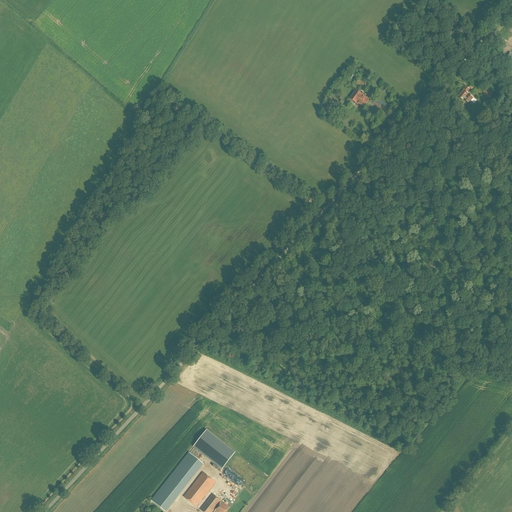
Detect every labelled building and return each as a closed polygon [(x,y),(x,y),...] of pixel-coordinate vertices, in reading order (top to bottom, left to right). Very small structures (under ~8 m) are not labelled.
[(365,84),(359,79),(356,83),(362,87),(360,90),(363,93),(365,90),(366,90),(368,86),(367,86),(368,84),(366,83),(365,84)] [(487,89),(483,86),(482,89),(484,90),(482,92),(489,98),(494,92),(488,87),(487,89)] [(469,103),(473,98),(470,96),(466,92),(469,89),(466,87),(458,96),(463,100),(464,99),(469,103)] [(361,94),(356,90),(349,99),(355,103),(363,109),(370,99),(362,94),(361,94)] [(387,113),(391,107),(377,98),(373,103),(387,113)] [(327,113),(334,103),(329,99),(321,110),(327,113)] [(385,135),(393,125),(383,118),(375,128),(385,135)] [(235,453),(206,431),(194,447),(222,469),(235,453)] [(165,511),(177,497),(204,464),(189,453),(163,485),(151,500),(165,511)] [(196,507),(215,483),(203,473),(183,497),(196,507)] [(202,511),(212,511),(221,501),(213,494),(200,510),(202,511)] [(226,511),(229,507),(221,502),(213,511),(226,511)]
